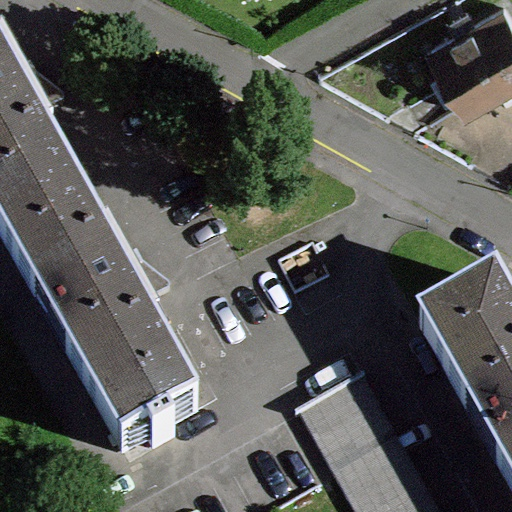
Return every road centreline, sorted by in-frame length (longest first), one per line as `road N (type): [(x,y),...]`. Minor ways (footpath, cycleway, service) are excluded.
road 1 (residential): [(241,81),(511,226)]
road 2 (residential): [(241,81),(391,0)]
road 3 (residential): [(97,0),(241,81)]
road 4 (unknown): [(237,399),(162,506)]
